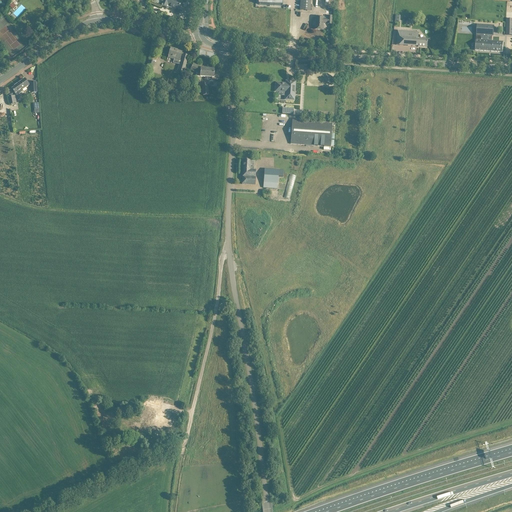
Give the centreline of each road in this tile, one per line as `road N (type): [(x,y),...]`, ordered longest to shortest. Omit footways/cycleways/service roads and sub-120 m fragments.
road 1 (unclassified): [(48,511),(187,436),(227,237)]
road 2 (tertiary): [(511,68),(220,43)]
road 3 (unclassified): [(267,511),(227,237)]
road 4 (unclassified): [(227,237),(231,114),(220,43)]
road 5 (motorway): [(511,452),(326,511)]
road 6 (motorway): [(389,511),(511,473)]
